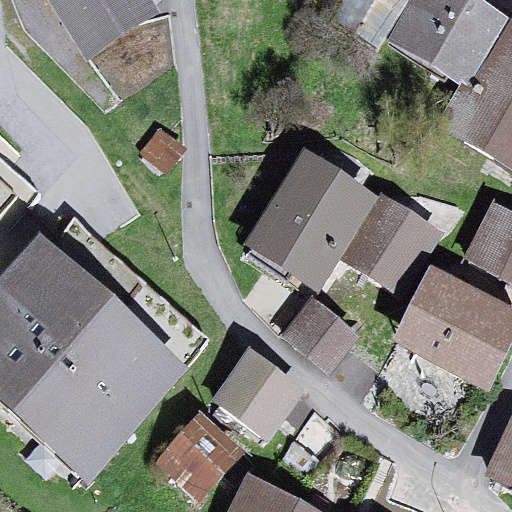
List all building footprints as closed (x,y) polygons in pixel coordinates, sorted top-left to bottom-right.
[(144,0),(46,0),(87,66),(158,23),(144,0)] [(416,0),(355,0),(333,33),(374,61),(416,0)] [(509,33),(456,0),(419,0),(386,54),(465,103),(509,33)] [(511,36),(511,35),(444,146),(511,186),(511,36)] [(377,215),(302,168),(244,261),(319,308),(377,215)] [(439,247),(381,208),(377,215),(338,272),(384,304),(407,270),(421,273),(439,247)] [(511,227),(492,217),(464,267),(511,293),(511,227)] [(186,365),(39,237),(0,281),(0,397),(90,475),(186,365)] [(511,358),(511,326),(432,284),(393,357),(486,406),(511,358)] [(364,353),(310,310),(280,348),(334,391),(364,353)] [(305,405),(250,362),(212,411),(268,454),(305,405)] [(200,511),(243,467),(199,426),(156,472),(198,511),(200,511)] [(511,432),(484,489),(511,501),(511,432)] [(295,511),(247,485),(231,511),(295,511)]
